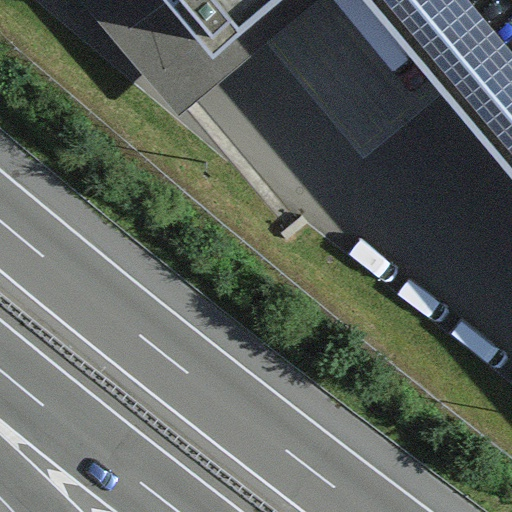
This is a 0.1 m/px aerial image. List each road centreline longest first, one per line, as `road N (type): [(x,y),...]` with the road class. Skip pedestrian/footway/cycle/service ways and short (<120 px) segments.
road 1 (motorway): [(372,511),(160,355),(0,216)]
road 2 (motorway): [(0,357),(188,511)]
